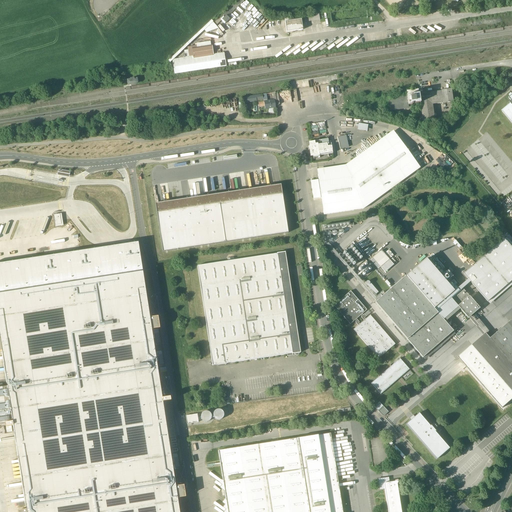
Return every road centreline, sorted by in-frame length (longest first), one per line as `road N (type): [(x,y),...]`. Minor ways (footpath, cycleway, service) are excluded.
road 1 (unclassified): [(462,511),(343,382),(327,342),(302,167),(291,142),(80,163),(0,156)]
road 2 (unknown): [(437,378),(335,255),(376,224),(408,258),(442,250),(466,278)]
road 3 (track): [(0,146),(295,125)]
